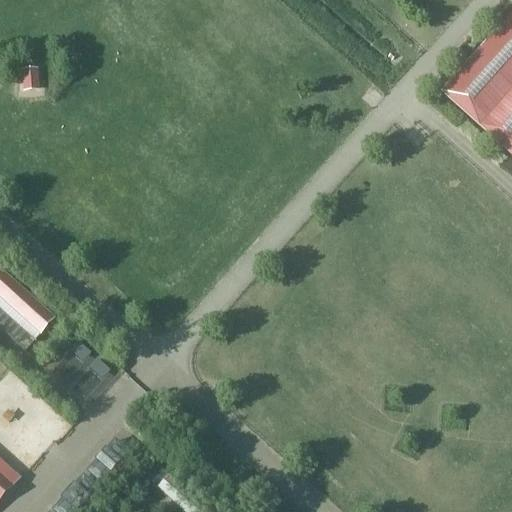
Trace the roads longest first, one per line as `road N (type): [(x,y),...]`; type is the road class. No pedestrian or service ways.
road 1 (track): [(482,0),(28,511)]
road 2 (track): [(0,218),(324,511)]
